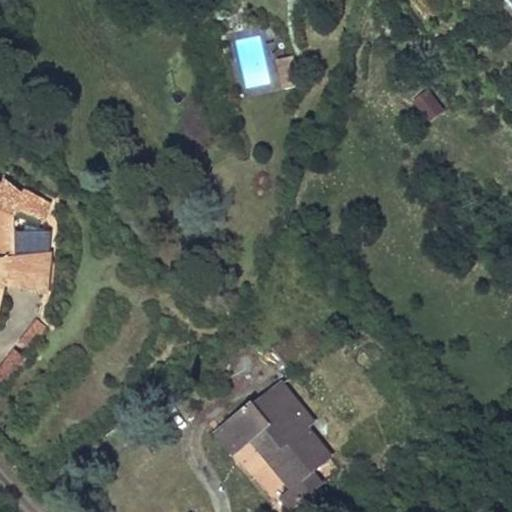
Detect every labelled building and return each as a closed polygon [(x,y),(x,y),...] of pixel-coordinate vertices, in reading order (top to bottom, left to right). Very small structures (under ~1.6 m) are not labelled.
[(511,9),(511,0),(505,0),(503,4),(511,9)] [(284,44),(289,64),(307,60),(302,39),(284,44)] [(307,60),(289,64),(292,75),(309,70),(307,60)] [(433,124),(447,106),(424,88),(410,106),(433,124)] [(40,301),(43,239),(32,239),(35,231),(38,232),(45,214),(19,201),(18,205),(0,191),(0,192),(0,293),(2,291),(14,295),(40,301)] [(299,322),(270,343),(288,367),(316,346),(299,322)] [(38,359),(55,340),(37,323),(20,342),(38,359)] [(0,386),(11,397),(35,372),(13,351),(0,364),(0,386)] [(287,490),(297,503),(319,485),(309,471),(327,457),(303,427),(308,423),(277,383),(260,397),(265,403),(255,411),(250,405),(247,401),(215,426),(235,452),(249,441),(287,490)] [(250,405),(255,411),(265,403),(260,397),(250,405)] [(235,452),(215,426),(206,433),(227,459),(235,452)] [(287,511),(297,503),(287,490),(277,498),(287,511)]
